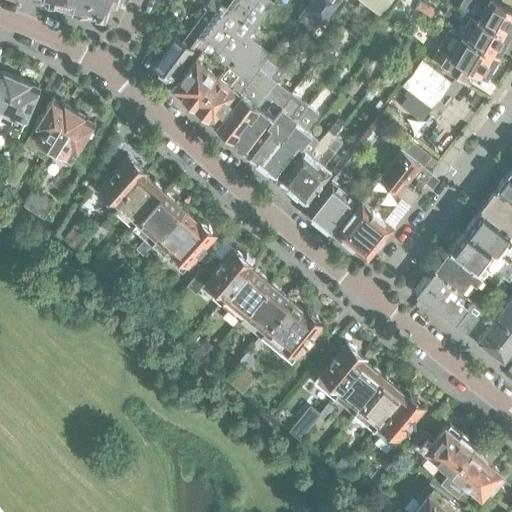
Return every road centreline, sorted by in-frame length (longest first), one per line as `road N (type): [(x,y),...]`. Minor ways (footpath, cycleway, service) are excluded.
road 1 (residential): [(369,293),(104,68)]
road 2 (residential): [(369,293),(511,118)]
road 3 (residential): [(511,410),(369,293)]
